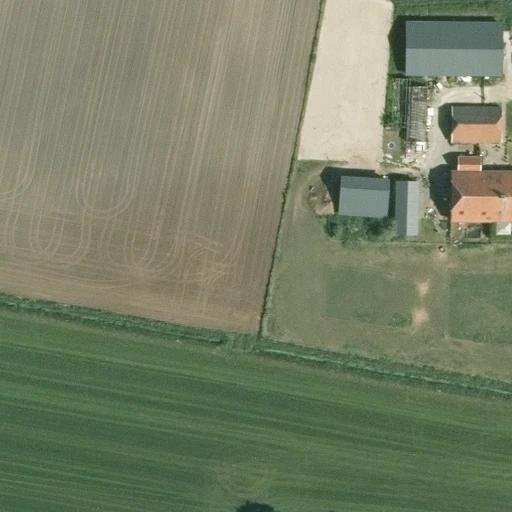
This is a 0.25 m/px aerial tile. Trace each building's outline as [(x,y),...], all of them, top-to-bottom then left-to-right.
[(405,73),(501,74),(501,25),(405,24),(405,73)] [(406,143),(425,143),(428,80),(392,78),(390,128),(406,129),(406,143)] [(451,142),(500,142),(501,108),(451,108),(451,142)] [(490,221),(511,221),(511,172),(491,172),(491,173),(479,173),(479,158),(457,158),(457,173),(451,173),(450,220),(490,220),(490,221)] [(339,215),(386,218),(389,179),(342,176),(339,215)] [(394,236),(417,237),(418,181),(395,181),(394,236)]
